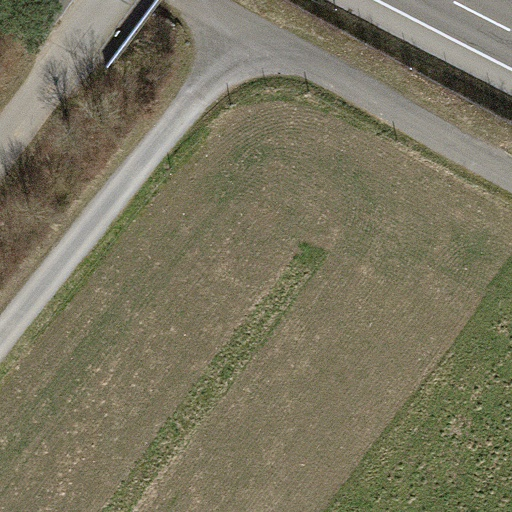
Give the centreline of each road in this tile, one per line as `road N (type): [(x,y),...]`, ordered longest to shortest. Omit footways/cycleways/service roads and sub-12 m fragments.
road 1 (track): [(253,31),(0,339)]
road 2 (track): [(253,31),(511,174)]
road 3 (unclassified): [(0,141),(106,0)]
